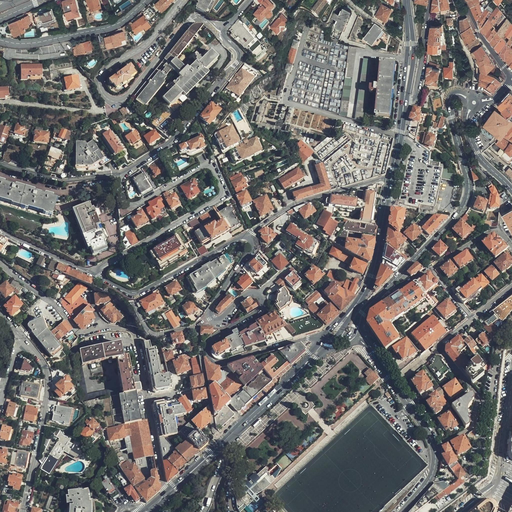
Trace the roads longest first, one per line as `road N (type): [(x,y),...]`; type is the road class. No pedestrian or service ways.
road 1 (residential): [(324,343),(305,338),(221,363),(207,356),(209,341),(261,305),(258,295),(247,294),(218,320),(209,314),(250,249),(248,236)]
road 2 (residential): [(91,275),(220,195),(208,166),(131,204),(122,196),(122,176)]
road 3 (residential): [(219,31),(196,16),(130,92),(104,95),(104,69),(142,47),(183,0)]
road 4 (unclassified): [(469,99),(454,95),(449,104),(469,187),(465,202),(377,295)]
road 5 (secondary): [(146,511),(324,343)]
road 6 (residential): [(0,313),(47,376),(22,511)]
road 7 (residential): [(122,176),(173,138),(236,62),(236,49),(219,31)]
road 8 (residential): [(248,236),(139,293),(91,275)]
road 9 (secondary): [(336,329),(367,285),(390,178)]
road 10 (residential): [(0,38),(24,43),(104,28),(147,0)]
road 11 (residential): [(390,178),(294,205),(248,236)]
road 12 (unclassified): [(356,336),(432,443)]
road 13 (residential): [(0,164),(64,181),(122,176)]
